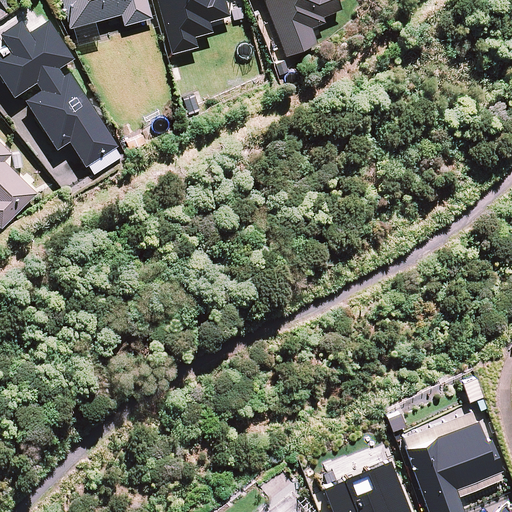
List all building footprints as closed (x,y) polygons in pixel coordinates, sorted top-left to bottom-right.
[(147,0),(62,0),(70,28),(121,14),(124,26),(152,18),(147,0)] [(197,47),(194,36),(211,32),(210,27),(229,23),(223,0),(158,0),(172,54),(197,47)] [(317,45),(310,29),(326,23),(323,17),(340,10),(335,0),(263,0),(285,57),(317,45)] [(56,149),(69,141),(85,167),(87,165),(93,175),(123,156),(69,70),(62,74),(58,68),(65,64),(72,59),(48,20),(29,33),(21,20),(0,33),(11,50),(0,57),(0,76),(13,97),(36,82),(42,90),(25,101),(56,149)] [(0,142),(0,227),(2,229),(37,194),(2,160),(9,152),(0,142)] [(484,442),(477,422),(405,446),(427,511),(462,511),(456,495),(506,478),(492,439),(484,442)] [(314,511),(297,491),(305,484),(288,464),(261,486),(273,500),(259,511),(314,511)]
